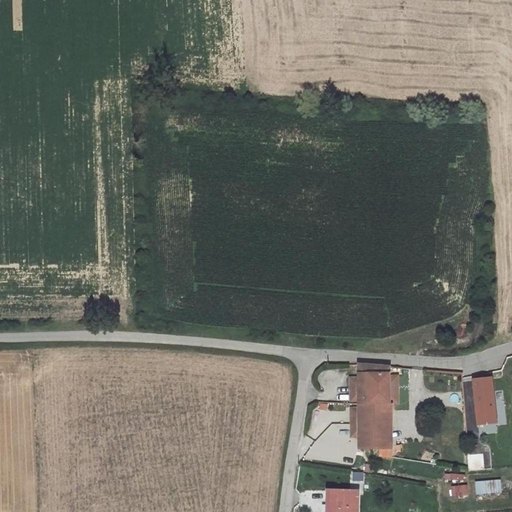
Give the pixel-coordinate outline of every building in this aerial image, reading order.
[(357,403),(358,409),(358,436),(359,450),(380,449),(380,457),(392,458),(390,401),(390,376),(389,367),(357,365),(357,378),(357,403)] [(398,401),(397,376),(390,376),(390,401),(398,401)] [(472,378),(476,423),(494,422),(494,420),(491,386),(490,377),(472,378)] [(349,378),(350,403),(357,403),(357,378),(349,378)] [(503,385),(491,386),(494,420),(506,419),(503,385)] [(358,436),(358,409),(350,409),(350,437),(358,436)] [(358,468),(359,456),(338,454),(337,466),(358,468)] [(350,473),(350,484),(364,484),(364,473),(350,473)] [(476,482),(477,496),(503,494),(502,480),(476,482)] [(468,484),(450,488),(453,499),(470,496),(468,484)] [(327,491),(326,511),(358,511),(358,491),(327,491)]
